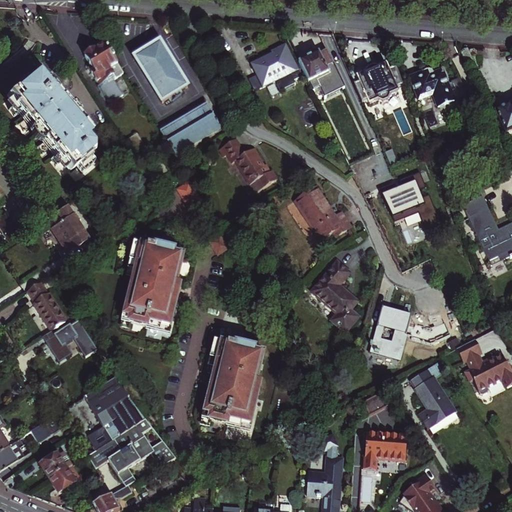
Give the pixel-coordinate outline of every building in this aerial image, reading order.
[(162,103),(187,87),(160,43),(134,58),(162,103)] [(115,80),(124,75),(106,46),(96,52),(86,57),(95,72),(93,74),(99,83),(100,83),(113,103),(124,96),(115,80)] [(306,76),(301,67),(298,69),(294,61),(290,63),(288,60),(292,58),(289,53),(286,48),(273,55),(274,56),(254,66),(264,87),(277,81),(283,92),(298,84),(296,80),(306,76)] [(468,67),(475,64),(468,50),(462,53),(468,67)] [(306,76),(307,79),(314,93),(321,90),(326,100),(346,90),(338,74),(328,52),(321,56),(320,55),(300,65),(301,67),(306,76)] [(397,70),(390,73),(387,67),(380,70),(377,70),(375,70),(373,71),(371,72),(370,73),(368,74),(367,75),(359,78),(362,84),(356,86),(364,105),(370,102),(372,107),(380,104),(386,107),(391,105),(392,100),(401,96),(398,90),(404,88),(397,70)] [(35,71),(26,78),(23,78),(20,79),(18,81),(16,82),(16,84),(15,86),(6,94),(15,104),(19,110),(18,111),(19,112),(25,119),(22,121),(28,128),(30,126),(31,128),(29,129),(30,132),(31,134),(32,137),(35,140),(38,142),(40,142),(42,141),(44,142),(42,144),(47,151),(50,149),(51,150),(55,156),(54,157),(59,164),(63,162),(67,167),(70,171),(77,165),(83,172),(97,160),(91,154),(99,148),(90,137),(92,136),(83,124),(84,123),(61,95),(59,96),(44,78),(42,80),(35,71)] [(456,89),(451,91),(443,73),(435,76),(433,74),(432,72),(430,71),(428,71),(426,72),(425,73),(424,75),(412,80),(420,102),(434,96),(439,109),(455,103),(455,102),(456,101),(458,107),(468,104),(469,107),(473,105),(461,81),(454,84),(456,89)] [(162,137),(175,157),(222,128),(206,103),(160,132),(162,137)] [(19,110),(15,104),(9,109),(14,116),(19,112),(18,111),(19,110)] [(511,133),(511,108),(511,107),(497,114),(507,136),(511,133)] [(28,128),(22,121),(18,124),(24,131),(28,128)] [(154,124),(127,141),(133,152),(160,135),(154,124)] [(224,147),(251,197),(276,183),(257,149),(245,155),(237,140),(224,147)] [(47,151),(42,144),(37,147),(43,155),(47,151)] [(59,164),(54,157),(51,159),(57,166),(58,165),(59,164)] [(63,171),(67,167),(63,162),(59,164),(58,165),(63,171)] [(398,191),(396,185),(380,192),(396,225),(420,215),(427,233),(442,227),(430,197),(423,200),(421,193),(427,190),(421,175),(401,183),(404,189),(398,191)] [(207,207),(191,182),(177,191),(193,216),(207,207)] [(317,190),(295,204),(319,242),(332,234),(335,238),(351,228),(342,214),(335,218),(317,190)] [(89,240),(67,206),(52,216),(58,225),(52,229),(68,254),(89,240)] [(511,257),(511,225),(499,231),(490,210),(470,219),(491,267),(511,257)] [(19,239),(4,215),(0,217),(0,230),(10,245),(19,239)] [(232,248),(224,235),(210,243),(218,256),(232,248)] [(177,286),(184,257),(176,254),(176,253),(154,248),(154,249),(142,246),(142,248),(137,246),(130,276),(135,277),(124,321),(129,322),(129,323),(130,323),(131,324),(145,328),(145,327),(148,328),(148,327),(169,332),(180,286),(177,286)] [(347,255),(318,282),(341,307),(335,312),(347,326),(363,312),(355,304),(364,296),(348,278),(359,268),(347,255)] [(40,285),(27,293),(35,304),(33,305),(51,333),(52,334),(68,323),(49,295),(47,296),(40,285)] [(401,358),(412,316),(383,308),(372,349),(401,358)] [(129,322),(124,321),(122,320),(120,326),(129,329),(130,323),(129,323),(129,322)] [(69,324),(68,323),(52,334),(51,333),(46,336),(49,341),(45,343),(47,346),(49,346),(52,352),(52,353),(53,355),(54,355),(57,361),(57,362),(59,364),(59,362),(65,359),(66,359),(72,355),(71,353),(70,354),(65,347),(66,346),(74,341),(75,341),(80,349),(80,350),(85,359),(97,351),(78,321),(69,327),(68,325),(69,324)] [(501,356),(494,360),(483,366),(482,364),(479,357),(482,355),(475,341),(468,345),(456,351),(463,364),(466,363),(471,372),(466,375),(470,384),(473,383),(480,396),(483,397),(488,395),(489,391),(488,390),(502,383),(506,391),(511,387),(511,372),(508,366),(507,366),(501,356)] [(218,344),(210,374),(216,376),(205,419),(210,421),(210,422),(211,422),(212,422),(212,423),(226,426),(227,425),(229,426),(229,425),(250,430),(261,385),(258,384),(265,355),(257,353),(257,351),(235,346),(235,347),(223,344),(223,346),(218,344)] [(428,430),(455,412),(434,380),(433,381),(428,373),(411,384),(416,391),(415,392),(428,411),(419,416),(428,430)] [(115,379),(84,399),(105,430),(88,442),(95,453),(114,440),(145,419),(115,379)] [(30,385),(24,389),(28,395),(35,391),(30,385)] [(382,394),(362,403),(370,417),(389,407),(382,394)] [(5,414),(3,411),(0,413),(0,453),(14,444),(3,426),(9,422),(5,414)] [(58,416),(31,433),(38,445),(61,430),(58,425),(62,422),(58,416)] [(109,462),(126,489),(135,483),(127,471),(150,456),(158,470),(175,460),(162,444),(151,451),(142,435),(152,428),(145,419),(114,440),(123,453),(109,462)] [(210,421),(205,419),(203,419),(202,426),(210,428),(211,422),(210,422),(210,421)] [(367,433),(364,469),(375,470),(376,459),(405,462),(407,436),(367,433)] [(326,475),(309,473),(307,496),(324,497),(323,511),(338,511),(340,494),(336,494),(337,488),(341,488),(342,461),(336,460),(336,458),(338,457),(338,452),(336,452),(336,448),(337,447),(334,437),(321,440),(324,451),(328,451),(326,475)] [(14,444),(0,453),(0,470),(24,456),(19,449),(28,444),(24,438),(14,444)] [(41,470),(50,483),(72,468),(63,455),(41,470)] [(242,480),(250,480),(251,465),(244,464),(242,480)] [(80,482),(72,468),(50,483),(59,496),(80,482)] [(4,481),(8,488),(18,482),(13,474),(4,481)] [(443,511),(438,503),(435,504),(433,501),(435,500),(431,497),(438,492),(427,476),(414,484),(415,487),(404,494),(405,496),(400,503),(408,509),(409,508),(414,511),(443,511)] [(147,477),(137,483),(141,488),(149,482),(147,477)] [(126,489),(102,503),(94,508),(96,511),(119,511),(121,511),(120,509),(115,501),(118,499),(122,500),(123,501),(134,495),(129,487),(126,489)] [(184,511),(213,511),(213,510),(205,510),(206,498),(195,497),(194,509),(185,508),(184,511)]
